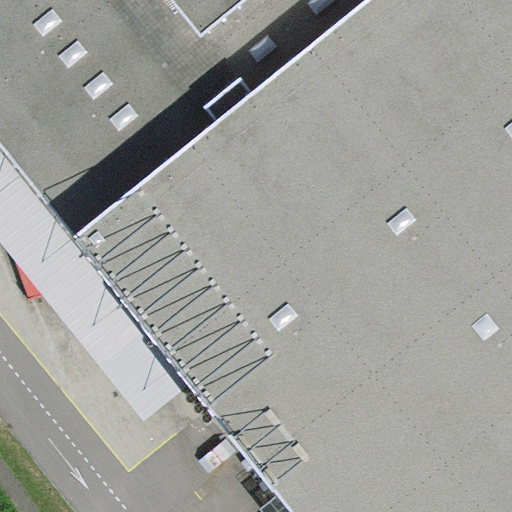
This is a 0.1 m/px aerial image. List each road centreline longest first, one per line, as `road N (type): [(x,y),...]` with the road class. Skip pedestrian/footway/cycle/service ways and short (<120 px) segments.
road 1 (unknown): [(135,0),(218,62),(275,78),(316,70),(433,2)]
road 2 (residential): [(0,376),(101,511)]
